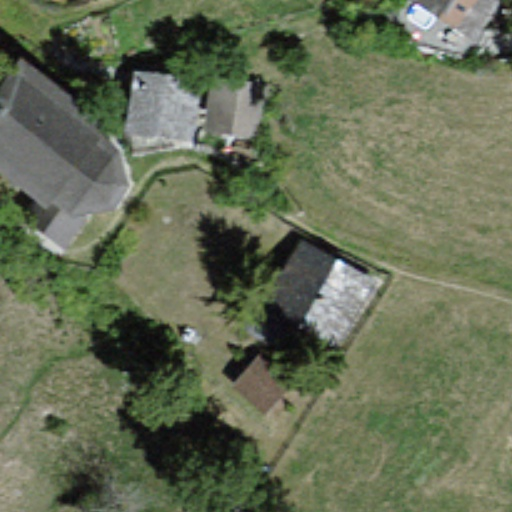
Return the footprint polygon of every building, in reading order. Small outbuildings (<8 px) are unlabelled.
[(491,0),(401,0),(396,8),(456,50),(491,0)] [(96,126),(8,60),(0,70),(0,192),(34,219),(39,212),(61,227),(87,225),(106,210),(113,181),(106,158),(88,139),(96,126)] [(186,88),(125,81),(119,134),(180,141),(186,88)] [(255,90),(213,85),(208,128),(249,134),(255,90)] [(363,286),(304,250),(274,299),(334,335),(363,286)] [(252,363),(234,386),(261,407),(279,385),(252,363)]
